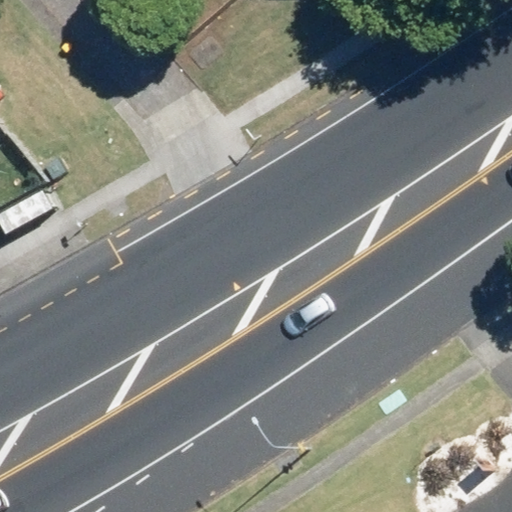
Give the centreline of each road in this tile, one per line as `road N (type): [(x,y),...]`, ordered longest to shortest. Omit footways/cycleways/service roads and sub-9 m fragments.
road 1 (secondary): [(357,328),(53,511)]
road 2 (secondary): [(0,380),(278,227)]
road 3 (residential): [(278,227),(93,0)]
road 4 (secondary): [(278,227),(511,69)]
road 5 (secondary): [(511,211),(357,328)]
road 6 (residential): [(357,328),(278,227)]
